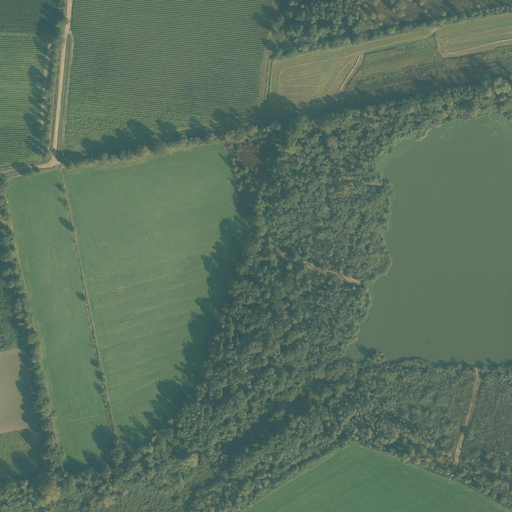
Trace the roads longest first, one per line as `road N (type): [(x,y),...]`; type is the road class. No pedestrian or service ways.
road 1 (track): [(511,9),(272,56)]
road 2 (track): [(278,119),(53,163)]
road 3 (track): [(53,163),(66,0)]
